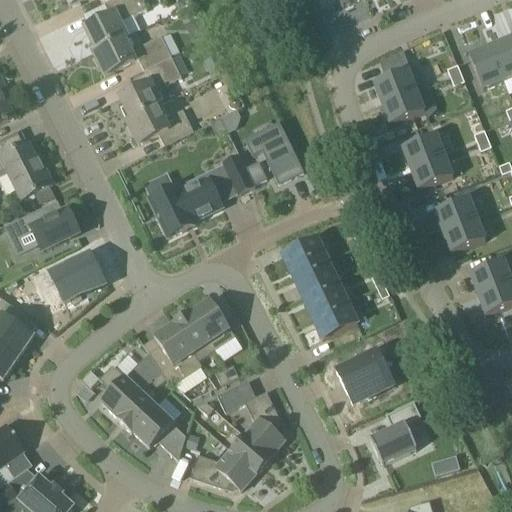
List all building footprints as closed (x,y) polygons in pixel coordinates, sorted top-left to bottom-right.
[(102,0),(105,7),(119,0),(65,0),(70,10),(89,0),(102,0)] [(85,31),(96,54),(126,38),(120,27),(120,25),(133,19),(147,12),(140,0),(119,0),(105,7),(111,18),(85,31)] [(337,0),(342,10),(363,1),(362,0),(337,0)] [(172,62),(170,58),(162,42),(162,41),(143,50),(135,34),(126,38),(96,54),(93,56),(105,80),(138,63),(144,76),(172,62)] [(170,38),(162,42),(170,58),(179,54),(170,38)] [(511,47),(510,43),(490,51),(504,85),(511,81),(511,47)] [(483,94),(504,85),(490,51),(469,60),(483,94)] [(374,87),(382,108),(416,95),(425,92),(422,83),(417,71),(410,54),(386,63),(393,80),(374,87)] [(144,76),(149,86),(120,101),(131,123),(157,111),(150,97),(165,89),(182,81),(180,78),(188,75),(180,58),(172,62),(144,76)] [(448,74),(451,82),(461,78),(458,70),(448,74)] [(464,86),(461,78),(451,82),(454,90),(464,86)] [(0,81),(0,128),(14,121),(0,93),(5,91),(0,81)] [(382,108),(390,130),(424,117),(416,95),(382,108)] [(163,123),(157,111),(131,123),(127,125),(139,148),(159,138),(164,150),(194,136),(183,114),(163,123)] [(221,122),(211,127),(211,128),(216,138),(226,133),(222,123),(221,122)] [(253,157),(261,154),(277,187),(301,175),(285,142),(287,141),(280,126),(246,142),(253,157)] [(22,204),(34,198),(52,188),(53,188),(43,168),(40,169),(28,147),(25,148),(19,135),(1,144),(0,144),(0,179),(8,176),(17,194),(22,204)] [(478,149),(489,146),(485,137),(475,141),(478,149)] [(437,141),(403,154),(412,175),(446,162),(437,141)] [(482,158),(492,154),(489,146),(478,149),(482,158)] [(221,169),(236,200),(254,191),(238,159),(220,167),(221,169)] [(420,197),(454,183),(446,162),(412,175),(420,197)] [(258,167),(247,172),(255,189),(266,183),(258,167)] [(511,174),(509,167),(499,171),(502,179),(511,175),(511,174)] [(231,212),(229,208),(217,183),(187,197),(184,192),(184,190),(157,203),(176,242),(202,229),(201,226),(231,212)] [(435,215),(443,237),(477,224),(469,202),(435,215)] [(58,207),(57,205),(4,231),(4,232),(13,228),(20,243),(33,237),(39,249),(42,255),(79,237),(68,215),(63,217),(57,220),(52,209),(58,207)] [(485,245),(477,224),(443,237),(451,258),(485,245)] [(358,250),(366,247),(361,236),(353,239),(358,250)] [(293,281),(328,265),(317,244),(283,260),(293,281)] [(366,247),(358,250),(364,261),(371,258),(366,247)] [(51,279),(66,308),(105,289),(90,259),(51,279)] [(302,302),(337,286),(328,265),(293,281),(302,302)] [(478,299),(511,286),(504,265),(470,278),(478,299)] [(377,292),(384,289),(379,278),(372,281),(377,292)] [(511,285),(511,286),(478,299),(486,320),(511,310),(511,285)] [(302,302),(312,323),(347,306),(337,286),(302,302)] [(384,289),(377,292),(382,303),(389,300),(384,289)] [(0,348),(19,362),(34,340),(17,329),(24,319),(2,303),(0,305),(0,348)] [(191,318),(216,355),(235,342),(211,305),(192,317),(191,318)] [(347,306),(312,323),(322,344),(357,328),(347,306)] [(193,357),(199,366),(216,355),(191,318),(192,317),(191,316),(172,328),(173,330),(174,329),(193,357)] [(161,376),(162,377),(168,386),(170,385),(174,389),(202,371),(199,366),(193,357),(174,329),(173,330),(154,342),(160,351),(149,358),(156,368),(161,376)] [(0,382),(3,384),(19,362),(0,348),(0,382)] [(352,407),(393,388),(378,355),(337,375),(352,407)] [(101,406),(117,422),(118,422),(141,397),(152,386),(152,385),(162,378),(150,359),(143,364),(138,368),(125,382),(115,372),(112,370),(99,384),(111,395),(101,406)] [(230,386),(239,381),(233,370),(225,374),(230,386)] [(230,386),(225,374),(216,378),(221,390),(230,386)] [(91,392),(99,383),(91,375),(82,384),(91,392)] [(152,385),(152,386),(156,391),(167,384),(162,378),(152,385)] [(244,439),(270,462),(285,444),(276,436),(282,429),(267,396),(256,402),(248,386),(217,401),(226,418),(245,408),(255,427),(244,439)] [(118,422),(117,422),(116,423),(132,438),(133,437),(133,436),(156,411),(141,397),(118,422)] [(208,420),(214,413),(206,406),(197,410),(208,420)] [(392,433),(370,444),(374,452),(373,452),(378,462),(379,462),(382,470),(417,453),(405,429),(421,422),(414,407),(386,420),(392,433)] [(173,428),(156,411),(133,436),(133,437),(150,453),(157,445),(178,465),(186,441),(173,428)] [(0,493),(8,487),(13,484),(4,470),(22,457),(24,456),(6,430),(0,433),(0,493)] [(196,453),(200,441),(189,437),(184,449),(196,453)] [(230,455),(256,478),(270,462),(244,439),(230,455)] [(256,478),(230,455),(220,467),(198,460),(191,483),(226,494),(232,488),(241,495),(256,478)] [(447,477),(444,470),(433,475),(436,482),(447,477)] [(39,480),(38,482),(35,485),(24,499),(19,504),(8,487),(0,493),(0,511),(72,511),(74,511),(73,510),(62,500),(64,498),(54,489),(52,491),(46,486),(39,480)]
